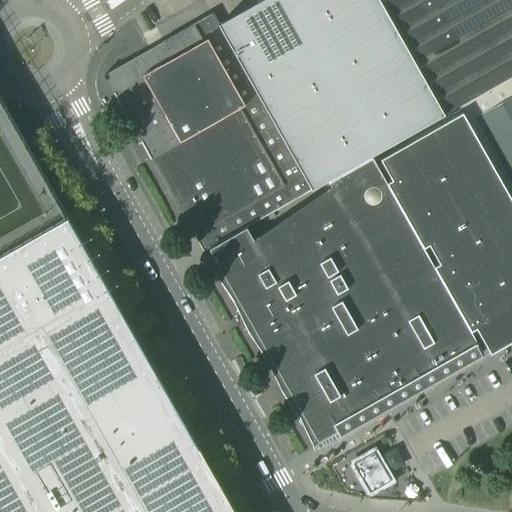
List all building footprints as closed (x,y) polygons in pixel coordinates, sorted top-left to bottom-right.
[(380,0),(271,0),(220,30),(311,191),(328,181),(372,156),(387,148),(444,114),(380,0)] [(511,0),(380,0),(444,114),(459,106),(511,76),(511,0)] [(204,251),(311,191),(220,30),(211,14),(209,15),(210,17),(194,26),(193,24),(192,25),(192,26),(179,34),(178,33),(177,34),(165,42),(164,41),(163,42),(163,43),(150,50),(149,50),(148,50),(149,51),(135,59),(135,58),(134,59),(120,67),(119,67),(119,68),(106,76),(106,75),(105,75),(105,76),(106,77),(115,93),(114,93),(115,94),(115,93),(124,109),(123,109),(124,110),(133,125),(132,125),(133,126),(134,126),(142,141),(141,141),(142,142),(141,142),(150,159),(151,159),(152,160),(153,159),(161,174),(160,174),(160,175),(161,175),(169,189),(168,189),(169,190),(170,190),(177,204),(176,204),(177,205),(178,205),(186,219),(185,220),(186,221),(186,220),(195,235),(194,235),(194,237),(196,236),(204,251)] [(511,76),(459,106),(473,133),(511,201),(511,76)] [(0,253),(67,216),(10,116),(2,101),(0,97),(0,253)] [(468,136),(386,181),(471,331),(477,327),(489,349),(501,342),(501,341),(511,334),(511,201),(473,133),(468,136)] [(372,156),(328,181),(332,187),(254,240),(246,228),(209,249),(220,269),(215,272),(233,300),(248,331),(267,359),(281,389),(300,417),(314,448),(339,434),(340,435),(349,430),(349,431),(350,430),(349,430),(370,418),(370,419),(371,418),(370,418),(382,411),(382,412),(383,412),(383,411),(412,394),(412,395),(413,395),(412,394),(424,388),(425,388),(424,387),(454,371),(455,371),(454,370),(466,364),(466,365),(467,364),(466,363),(482,355),(483,356),(483,355),(482,353),(483,352),(471,331),(386,181),(372,156)] [(0,253),(0,511),(235,511),(230,502),(230,503),(195,442),(192,437),(151,365),(67,216),(0,253)] [(369,493),(390,481),(373,452),(353,464),(369,493)]
